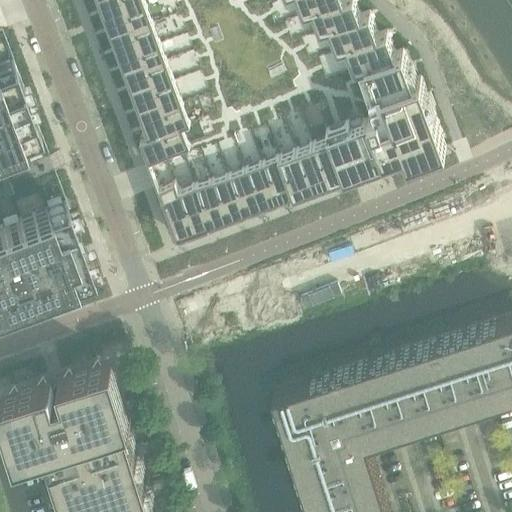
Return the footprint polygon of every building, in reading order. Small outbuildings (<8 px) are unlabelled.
[(99,0),(105,14),(143,0),(99,0)] [(147,0),(143,0),(105,14),(112,32),(154,17),(147,0)] [(147,0),(154,17),(161,37),(167,54),(175,74),(183,97),(191,117),(183,120),(191,141),(149,156),(159,183),(174,177),(178,187),(195,181),(212,174),(229,168),(246,162),(263,156),(279,149),(296,143),(313,137),(330,131),(346,172),(347,172),(365,165),(389,157),(403,151),(422,144),(425,151),(446,144),(447,144),(444,136),(432,104),(427,105),(422,92),(427,90),(421,75),(414,78),(403,49),(396,51),(387,29),(378,32),(379,34),(319,56),(310,33),(303,13),(298,0),(147,0)] [(298,0),(303,13),(338,0),(298,0)] [(338,0),(303,13),(310,33),(361,14),(361,13),(360,11),(356,0),(338,0)] [(361,14),(310,33),(319,56),(379,34),(378,32),(378,30),(370,10),(361,13),(361,14)] [(154,17),(112,32),(119,52),(161,37),(154,17)] [(161,37),(119,52),(126,69),(167,54),(161,37)] [(167,54),(126,69),(133,90),(175,74),(167,54)] [(0,61),(0,139),(38,125),(37,123),(23,86),(20,77),(13,59),(12,57),(0,61)] [(175,74),(133,90),(141,112),(183,97),(175,74)] [(183,97),(141,112),(149,131),(149,132),(183,120),(191,117),(183,97)] [(149,131),(141,134),(149,156),(191,141),(183,120),(149,132),(149,131)] [(330,131),(313,137),(329,179),(346,172),(330,131)] [(313,137),(296,143),(312,185),(329,179),(313,137)] [(296,143),(279,149),(295,191),(312,185),(296,143)] [(279,149),(263,156),(278,197),(295,191),(279,149)] [(263,156),(246,162),(261,204),(278,197),(263,156)] [(246,162),(229,168),(244,210),(261,204),(246,162)] [(229,168),(212,174),(227,216),(244,210),(229,168)] [(212,174),(195,181),(210,222),(227,216),(212,174)] [(174,177),(159,183),(178,234),(194,228),(178,187),(174,177)] [(195,181),(178,187),(194,228),(210,222),(195,181)] [(66,200),(0,224),(0,301),(88,268),(90,268),(90,267),(91,267),(90,265),(87,257),(82,245),(66,200)] [(392,511),(372,447),(511,402),(511,313),(501,317),(274,388),(313,511),(392,511)] [(53,375),(6,390),(10,403),(25,449),(47,442),(69,511),(157,511),(128,417),(109,357),(62,372),(66,386),(58,389),(53,375)]
